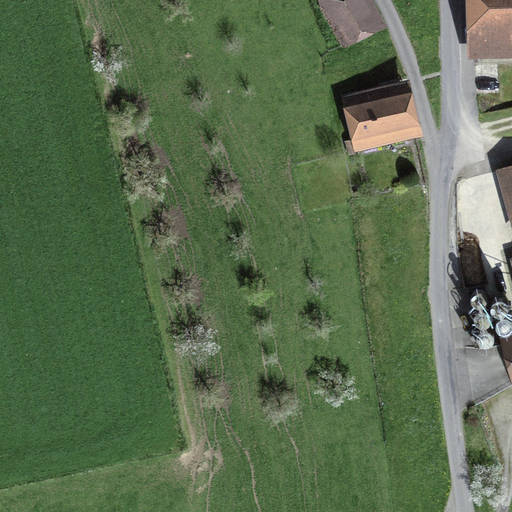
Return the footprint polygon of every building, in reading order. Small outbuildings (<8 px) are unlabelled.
[(374,27),(360,0),(316,0),(341,45),(374,27)] [(511,0),(476,0),(478,47),(511,45),(511,0)] [(404,90),(348,102),(357,144),(413,132),(404,90)] [(470,296),(473,304),(479,306),(485,304),(488,298),(486,292),(481,289),(475,290),(470,296)] [(491,302),(491,307),(497,313),(505,312),(508,304),(505,299),(500,296),(494,298),(491,302)] [(475,312),(474,320),(478,325),(485,325),(489,321),(490,316),(488,311),(483,309),(475,312)] [(497,318),(496,324),(501,330),(509,329),(511,325),(511,318),(508,315),(502,314),(497,318)] [(478,343),(485,346),(491,342),(493,335),(490,331),(485,329),(480,330),(476,336),(478,343)]
